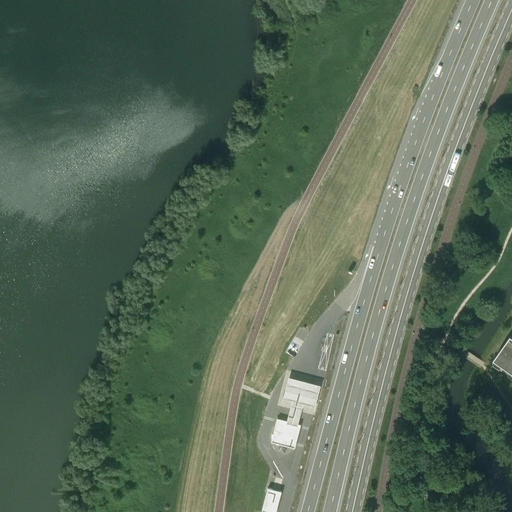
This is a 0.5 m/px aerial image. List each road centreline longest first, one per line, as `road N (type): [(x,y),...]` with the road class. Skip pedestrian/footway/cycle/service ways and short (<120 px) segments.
road 1 (primary): [(473,0),(409,157),(309,511)]
road 2 (primary): [(331,511),(371,341),(427,162),(492,0)]
